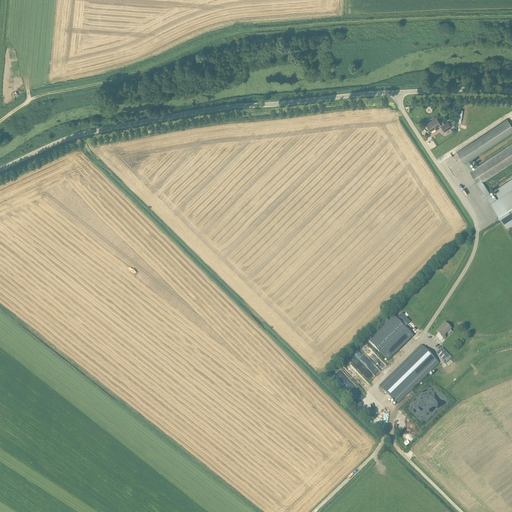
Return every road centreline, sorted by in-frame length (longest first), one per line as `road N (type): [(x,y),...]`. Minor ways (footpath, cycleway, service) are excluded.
road 1 (unclassified): [(397,92),(231,106),(94,131),(0,169)]
road 2 (unclassified): [(423,334),(471,259),(476,228),(397,92)]
road 3 (track): [(315,511),(375,454),(394,411),(372,387),(421,338)]
